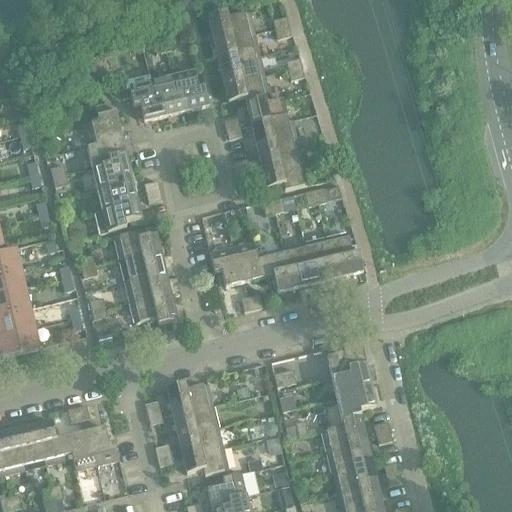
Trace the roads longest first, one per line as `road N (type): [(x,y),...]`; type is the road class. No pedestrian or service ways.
road 1 (residential): [(511,250),(309,329)]
road 2 (residential): [(158,137),(217,125),(234,201),(173,215)]
road 3 (residential): [(376,325),(422,511)]
road 4 (residential): [(204,355),(173,215)]
road 5 (residential): [(156,511),(118,375)]
road 6 (residential): [(376,325),(511,286)]
road 7 (tertiary): [(490,0),(511,127)]
road 8 (residential): [(0,400),(118,375)]
